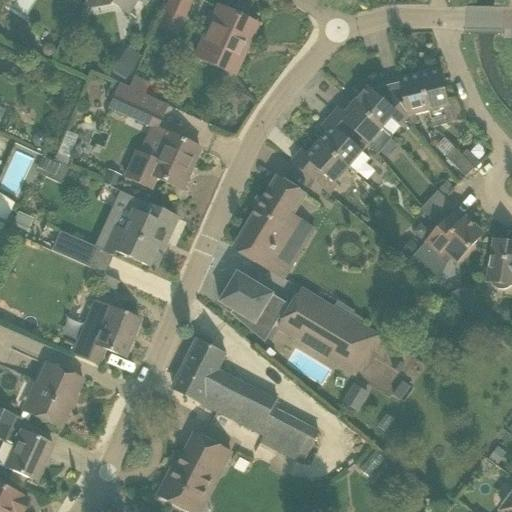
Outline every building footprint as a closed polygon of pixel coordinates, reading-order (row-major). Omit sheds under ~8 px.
[(113,0),(111,4),(129,16),(139,0),(145,5),(148,0),(113,0)] [(169,0),(164,10),(182,18),(190,0),(169,0)] [(230,73),(230,72),(244,42),(248,43),(256,25),(218,8),(195,57),(230,73)] [(127,79),(132,69),(118,61),(112,71),(127,79)] [(440,70),(421,75),(430,112),(434,128),(464,120),(459,97),(448,100),(440,70)] [(416,116),(430,112),(421,75),(401,79),(401,77),(399,78),(400,79),(402,87),(410,117),(409,117),(412,126),(419,124),(416,116)] [(410,117),(402,87),(400,79),(373,85),(370,89),(368,88),(355,103),(383,129),(391,120),(400,128),(409,117),(410,117)] [(166,105),(144,95),(119,83),(107,109),(154,130),(166,105)] [(393,137),(383,129),(355,103),(346,113),(339,107),(334,112),(370,145),(378,154),(393,137)] [(363,153),(370,145),(334,112),(321,127),(328,133),(320,143),(349,169),(356,175),(370,159),(363,153)] [(34,145),(40,148),(46,145),(48,139),(44,134),(39,132),(34,135),(32,141),(34,145)] [(200,149),(164,132),(153,159),(135,151),(124,176),(151,189),(156,178),(177,188),(190,161),(193,162),(200,149)] [(336,183),(349,169),(320,143),(309,156),(302,150),(292,161),(331,195),(339,186),(336,183)] [(446,158),(466,177),(475,168),(465,159),(455,149),(446,158)] [(479,164),(470,154),(465,159),(475,168),(479,164)] [(53,160),(47,173),(45,177),(64,185),(72,168),(53,160)] [(122,176),(107,169),(101,182),(116,189),(122,176)] [(278,178),(234,249),(285,279),(315,229),(294,216),(306,195),(278,178)] [(447,181),(440,190),(447,196),(454,188),(447,181)] [(438,224),(455,207),(438,192),(422,209),(438,224)] [(100,252),(112,257),(115,252),(148,267),(161,238),(167,241),(178,218),(148,205),(143,217),(132,212),(123,232),(111,227),(100,252)] [(461,224),(451,215),(426,243),(408,262),(422,273),(439,255),(442,258),(447,253),(457,263),(483,235),(466,218),(461,224)] [(52,251),(87,267),(96,248),(60,232),(52,251)] [(487,281),(491,282),(494,286),(498,289),(503,290),(507,289),(511,286),(511,285),(511,243),(494,241),(487,281)] [(259,321),(272,330),(288,305),(274,296),(275,295),(238,272),(220,303),(234,311),(232,314),(252,331),(259,321)] [(379,337),(350,320),(333,309),(302,290),(279,329),(355,375),(379,337)] [(471,313),(475,294),(463,290),(455,300),(471,313)] [(355,313),(338,302),(333,309),(350,320),(355,313)] [(91,309),(79,339),(73,355),(99,365),(105,350),(125,358),(140,321),(108,308),(105,315),(91,309)] [(173,390),(262,435),(274,411),(279,401),(244,383),(241,387),(218,375),(228,357),(198,341),(173,390)] [(29,414),(60,428),(82,381),(46,365),(36,387),(40,389),(29,414)] [(353,383),(344,402),(360,410),(369,391),(353,383)] [(0,447),(0,465),(5,468),(36,482),(52,445),(21,431),(20,433),(11,429),(17,417),(0,409),(0,441),(2,443),(0,447)] [(159,496),(190,511),(191,511),(217,466),(224,469),(233,454),(199,437),(192,451),(188,449),(172,481),(168,479),(159,496)] [(21,511),(22,511),(28,499),(0,486),(0,511),(15,511),(17,510),(21,511)] [(502,511),(511,511),(511,494),(510,493),(501,506),(505,508),(502,511)]
